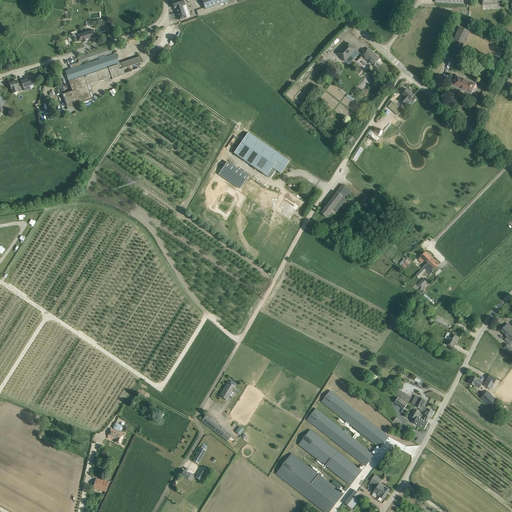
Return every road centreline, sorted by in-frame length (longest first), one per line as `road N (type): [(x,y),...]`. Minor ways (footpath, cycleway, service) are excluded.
road 1 (track): [(153,511),(201,433),(204,400),(324,193)]
road 2 (unclassified): [(380,511),(491,310),(511,291)]
road 3 (unclassified): [(0,76),(140,33),(162,19),(165,0)]
road 4 (tertiary): [(511,169),(403,70)]
road 5 (unclassified): [(324,193),(403,70)]
road 6 (unknown): [(507,165),(433,243),(442,261)]
